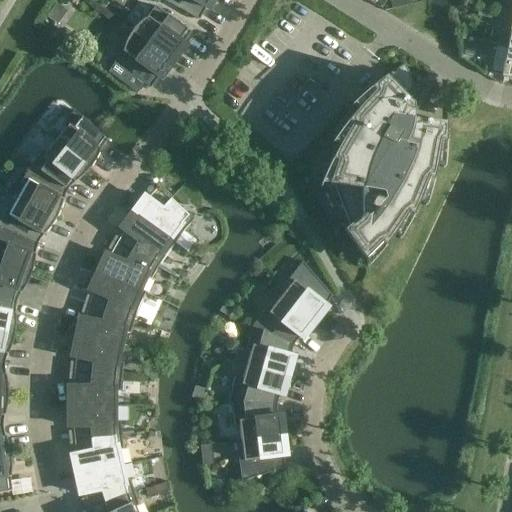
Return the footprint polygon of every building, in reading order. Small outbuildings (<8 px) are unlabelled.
[(210,0),(163,0),(198,20),(205,8),(205,9),(210,0)] [(131,32),(170,60),(183,43),(182,43),(190,32),(155,6),(147,18),(142,21),(137,25),(133,29),(131,32)] [(170,60),(131,32),(130,34),(127,39),(125,44),(123,50),(114,62),(115,63),(108,72),(137,94),(144,84),(149,88),(157,77),(158,78),(170,60)] [(395,232),(412,217),(419,200),(432,181),(436,163),(445,142),(445,123),(446,123),(413,119),(412,104),(408,102),(409,101),(405,97),(411,87),(411,88),(412,88),(411,82),(409,76),(407,70),(403,64),(385,77),(370,89),(374,92),(358,108),(347,122),(351,125),(339,144),(331,160),(336,162),(328,184),(333,184),(349,226),(343,230),(343,229),(343,230),(364,259),(381,243),(384,247),(395,232)] [(65,105),(60,112),(67,117),(72,110),(65,105)] [(106,140),(74,110),(61,127),(65,130),(55,141),(87,166),(99,150),(99,149),(106,140)] [(30,165),(67,190),(73,181),(74,182),(87,166),(55,141),(46,153),(42,150),(30,165)] [(18,198),(52,217),(62,199),(67,190),(30,165),(21,182),(25,185),(18,198)] [(132,212),(174,243),(183,231),(193,220),(170,199),(161,209),(147,198),(146,197),(141,202),(136,206),(132,212)] [(0,227),(36,244),(42,235),(43,235),(52,217),(18,198),(11,211),(6,209),(0,220),(0,227)] [(174,243),(132,212),(128,217),(124,223),(121,230),(123,231),(137,241),(131,252),(158,268),(165,256),(174,243)] [(36,244),(0,227),(0,263),(27,273),(34,254),(33,254),(36,244)] [(96,272),(144,294),(145,292),(140,290),(146,278),(150,280),(158,268),(131,252),(124,262),(109,255),(108,254),(103,259),(100,265),(96,272)] [(331,295),(329,293),(302,262),(286,282),(290,285),(281,297),(312,321),(324,305),(331,295)] [(27,273),(0,263),(0,298),(15,303),(19,292),(20,293),(27,273)] [(144,294),(96,272),(94,277),(92,284),(90,292),(92,292),(107,299),(104,311),(133,320),(138,307),(144,294)] [(312,321),(281,297),(271,309),(268,306),(252,326),(292,345),(299,337),(299,338),(312,321)] [(15,303),(0,298),(0,331),(10,334),(14,314),(13,314),(15,303)] [(74,337),(121,347),(124,333),(129,334),(133,320),(104,311),(100,322),(83,318),(82,318),(79,324),(76,330),(74,337)] [(292,345),(252,326),(246,349),(250,351),(245,365),(284,376),(290,356),(289,356),(292,345)] [(0,363),(4,364),(6,353),(6,354),(10,334),(0,331),(0,363)] [(121,347),(74,337),(73,343),(73,350),(73,353),(73,358),(75,358),(91,362),(90,374),(121,377),(123,363),(118,362),(121,347)] [(284,376),(245,365),(239,379),(234,377),(228,402),(275,406),(278,395),(279,395),(284,376)] [(121,377),(90,374),(89,386),(72,386),(70,386),(69,391),(68,397),(67,402),(67,407),(115,407),(115,392),(120,392),(121,377)] [(275,406),(228,402),(227,403),(231,404),(234,427),(239,426),(241,441),(280,436),(277,416),(275,406)] [(90,438),(121,435),(120,422),(115,422),(115,407),(67,407),(67,412),(68,417),(69,423),(70,428),(72,427),(89,427),(90,438)] [(121,435),(90,438),(91,451),(75,455),(73,455),(73,460),(73,465),(73,471),(74,476),(121,465),(118,451),(123,450),(121,435)] [(280,436),(241,441),(243,456),(238,457),(241,482),(283,468),(282,457),(280,436)] [(7,457),(0,457),(0,493),(10,491),(8,477),(9,477),(7,457)] [(121,465),(74,476),(75,480),(77,485),(79,490),(82,495),(83,495),(100,491),(104,502),(133,492),(129,479),(124,480),(121,465)] [(222,478),(212,479),(213,488),(223,487),(222,478)] [(166,484),(146,491),(149,499),(169,492),(166,484)] [(133,492),(104,502),(106,511),(135,511),(133,508),(138,506),(133,492)]
